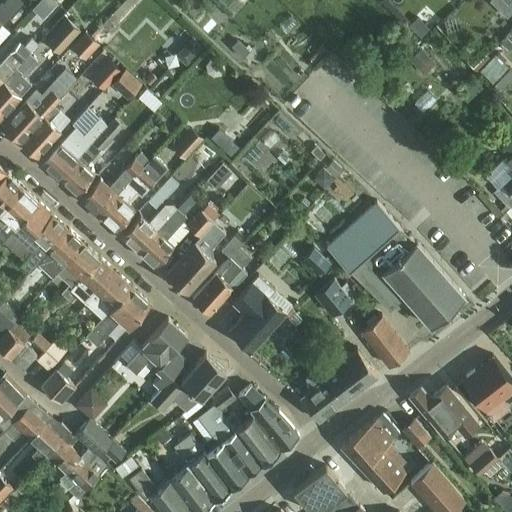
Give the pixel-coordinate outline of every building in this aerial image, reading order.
[(0,24),(2,22),(13,10),(4,1),(0,4),(0,24)] [(37,22),(44,11),(30,3),(23,13),(37,22)] [(424,26),(434,18),(424,3),(413,11),(424,26)] [(59,51),(79,29),(66,17),(46,39),(59,51)] [(411,22),(408,25),(416,34),(424,26),(416,17),(411,22)] [(86,32),(73,46),(80,53),(86,46),(90,50),(97,42),(86,32)] [(0,82),(16,65),(16,66),(30,50),(37,43),(31,37),(24,45),(19,41),(0,61),(0,82)] [(422,45),(410,56),(423,72),(427,68),(430,65),(436,61),(422,45)] [(109,58),(92,76),(104,87),(111,80),(121,69),(109,58)] [(121,69),(111,80),(127,95),(142,79),(125,64),(121,69)] [(16,65),(0,82),(0,116),(21,94),(20,94),(31,82),(21,73),(22,71),(16,66),(16,65)] [(160,101),(170,90),(150,74),(141,85),(160,101)] [(26,99),(3,124),(2,124),(20,140),(53,103),(60,96),(51,87),(34,106),(26,99)] [(20,140),(37,155),(60,129),(49,119),(59,109),(53,103),(20,140)] [(251,131),(260,118),(249,110),(240,124),(251,131)] [(75,125),(43,160),(60,176),(108,123),(99,115),(83,133),(75,125)] [(108,123),(60,176),(77,191),(94,172),(86,164),(102,146),(123,123),(114,116),(108,123)] [(202,137),(191,127),(174,146),(185,156),(202,137)] [(100,177),(82,196),(99,212),(126,183),(143,164),(149,157),(141,149),(134,157),(109,185),(100,177)] [(126,183),(99,212),(116,227),(134,208),(126,200),(136,189),(141,194),(163,169),(168,164),(154,152),(149,157),(143,164),(126,183)] [(511,155),(506,161),(511,167),(511,173),(502,183),(493,191),(509,208),(506,211),(511,218),(511,155)] [(337,176),(343,169),(333,159),(326,166),(337,176)] [(0,211),(22,185),(8,172),(0,180),(0,211)] [(170,174),(163,183),(148,199),(155,206),(178,182),(170,174)] [(22,185),(0,211),(0,242),(0,243),(3,240),(12,230),(39,200),(22,185)] [(230,214),(257,199),(250,186),(223,201),(230,214)] [(39,200),(12,230),(33,249),(25,260),(22,263),(30,270),(38,261),(42,257),(69,227),(39,200)] [(431,325),(465,295),(416,240),(415,241),(398,226),(399,225),(376,200),(326,245),(348,270),(349,270),(389,309),(400,299),(391,289),(395,286),(431,325)] [(140,213),(122,233),(139,248),(177,206),(172,202),(164,203),(148,221),(140,213)] [(201,209),(187,223),(199,234),(213,220),(212,219),(218,213),(207,203),(201,209)] [(177,206),(139,248),(156,263),(174,244),(165,236),(174,226),(185,214),(177,206)] [(166,272),(187,291),(215,260),(213,258),(212,246),(225,231),(213,220),(195,241),(166,272)] [(54,275),(84,241),(69,227),(38,261),(54,275)] [(226,259),(192,296),(209,312),(233,286),(247,271),(241,266),(251,256),(239,245),(241,242),(233,234),(220,248),(229,256),(226,259)] [(69,290),(71,287),(100,256),(84,241),(54,275),(51,279),(57,284),(63,277),(70,283),(62,292),(65,294),(69,290)] [(317,241),(306,254),(326,273),(338,260),(317,241)] [(100,256),(71,287),(88,302),(116,270),(100,256)] [(116,270),(88,302),(103,316),(131,284),(116,270)] [(245,313),(229,329),(251,350),(286,311),(269,295),(275,289),(258,273),(251,281),(232,301),(245,313)] [(350,298),(334,277),(315,292),(331,313),(350,298)] [(131,284),(103,316),(87,333),(97,343),(120,317),(130,325),(151,301),(131,284)] [(295,297),(289,306),(301,314),(307,305),(295,297)] [(0,333),(14,319),(18,314),(3,300),(0,303),(0,333)] [(361,328),(389,365),(409,349),(381,313),(361,328)] [(153,381),(160,387),(150,398),(162,409),(182,386),(170,376),(186,359),(174,348),(187,334),(186,334),(167,317),(125,363),(135,372),(151,355),(159,363),(155,367),(161,372),(153,381)] [(14,319),(0,333),(0,345),(11,355),(24,340),(30,334),(14,319)] [(30,340),(43,352),(50,343),(38,331),(30,340)] [(56,337),(50,343),(43,352),(54,362),(68,347),(56,337)] [(37,351),(24,340),(11,355),(23,367),(37,351)] [(313,386),(300,396),(317,419),(377,373),(357,347),(325,371),(321,365),(306,377),(313,386)] [(201,397),(226,370),(206,351),(181,379),(201,397)] [(511,389),(511,378),(493,354),(461,378),(486,409),(511,389)] [(41,384),(59,401),(75,384),(56,367),(41,384)] [(0,426),(4,431),(5,430),(29,406),(35,400),(4,370),(0,374),(0,426)] [(251,383),(238,393),(250,409),(251,408),(255,413),(254,414),(280,449),(299,434),(289,422),(278,410),(264,397),(265,397),(251,383)] [(431,395),(421,384),(421,383),(408,394),(428,417),(428,416),(444,435),(455,426),(430,396),(431,395)] [(446,383),(431,395),(430,396),(455,426),(456,425),(464,434),(478,422),(446,383)] [(251,408),(250,409),(245,412),(250,417),(241,424),(227,404),(237,396),(229,386),(213,399),(216,403),(261,463),(280,449),(254,414),(255,413),(251,408)] [(220,443),(207,453),(231,486),(261,463),(216,403),(200,416),(220,443)] [(29,406),(5,430),(12,437),(21,428),(26,432),(31,437),(46,422),(51,417),(41,407),(36,413),(29,406)] [(392,497),(411,480),(419,474),(418,473),(388,441),(392,436),(400,444),(406,438),(395,426),(382,411),(340,443),(383,489),(383,488),(392,497)] [(89,416),(75,432),(98,454),(113,437),(89,416)] [(430,435),(414,417),(402,428),(418,446),(430,435)] [(46,422),(31,437),(40,445),(32,453),(40,461),(48,452),(49,453),(63,438),(70,431),(59,421),(52,428),(46,422)] [(231,486),(207,453),(191,432),(175,444),(183,455),(189,464),(190,463),(215,497),(231,486)] [(63,438),(49,453),(66,469),(80,455),(63,438)] [(113,438),(104,449),(116,460),(125,449),(113,438)] [(479,473),(497,457),(483,441),(465,457),(479,473)] [(80,455),(66,469),(86,489),(100,474),(109,465),(89,447),(80,455)] [(130,453),(115,465),(122,474),(137,462),(130,453)] [(432,460),(418,473),(419,474),(411,480),(438,511),(450,511),(465,499),(432,460)] [(190,463),(189,464),(170,478),(195,511),(215,497),(190,463)] [(325,464),(325,465),(293,488),(313,511),(315,511),(323,506),(328,511),(348,511),(359,504),(325,464)] [(195,511),(170,478),(157,488),(143,468),(132,477),(146,496),(151,493),(164,511),(195,511)] [(0,497),(11,486),(0,475),(0,497)] [(143,511),(155,511),(137,493),(132,498),(144,511),(143,511)] [(58,511),(75,511),(78,510),(68,498),(56,509),(58,511)]
